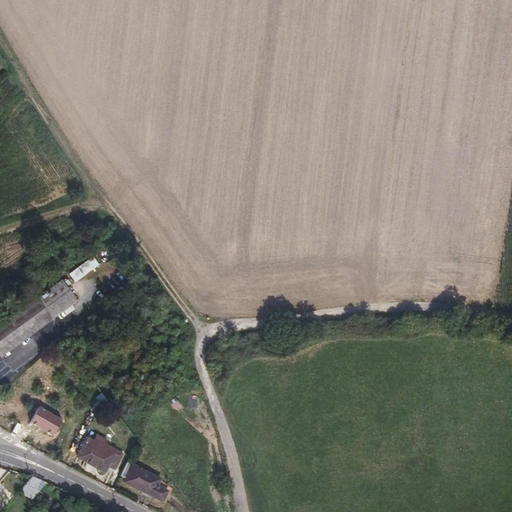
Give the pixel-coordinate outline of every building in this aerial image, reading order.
[(0,354),(50,317),(35,297),(0,323),(0,354)] [(107,465),(115,449),(103,443),(106,439),(96,434),(92,441),(85,438),(76,456),(84,460),(85,457),(98,463),(96,466),(104,471),(107,465)] [(114,468),(122,453),(115,449),(107,465),(114,468)] [(155,484),(158,477),(126,461),(119,474),(124,477),(123,480),(141,489),(160,499),(166,489),(155,484)] [(20,491),(32,500),(44,483),(32,474),(20,491)]
